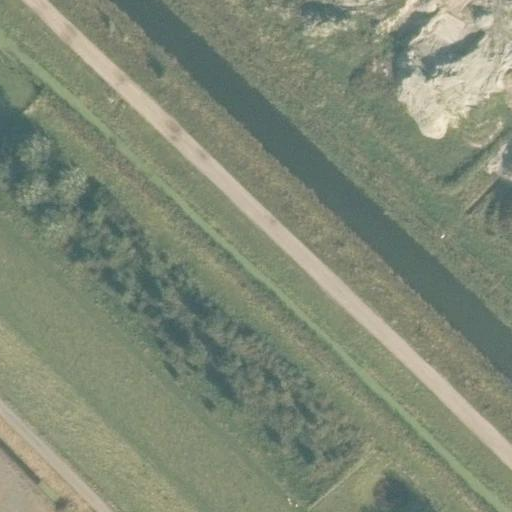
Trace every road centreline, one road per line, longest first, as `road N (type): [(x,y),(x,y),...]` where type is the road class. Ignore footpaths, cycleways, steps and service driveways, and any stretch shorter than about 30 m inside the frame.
road 1 (track): [(33,0),(511,459)]
road 2 (unclassified): [(109,511),(0,402)]
